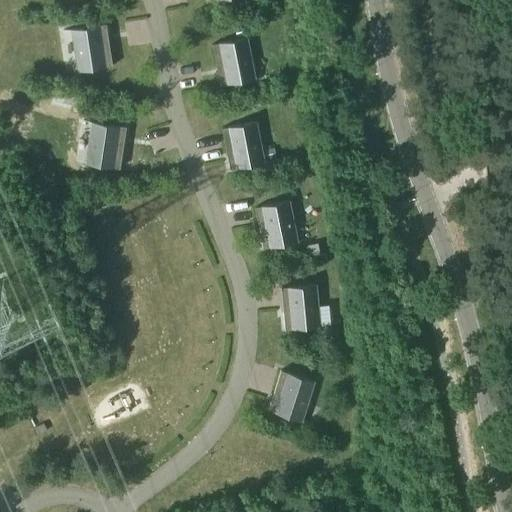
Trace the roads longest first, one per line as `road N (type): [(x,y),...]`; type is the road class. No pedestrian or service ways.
road 1 (residential): [(122,511),(212,435),(238,388),(248,334),(231,254),(183,149),(151,0)]
road 2 (tertiary): [(511,476),(500,404),(431,204)]
road 3 (residential): [(431,204),(456,185),(426,0)]
road 4 (tertiary): [(431,204),(402,111),(390,0)]
